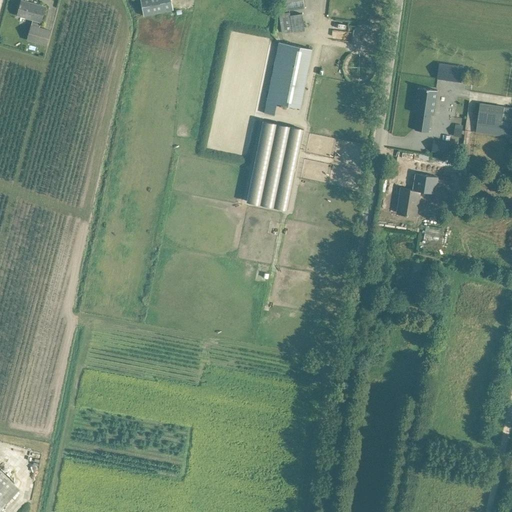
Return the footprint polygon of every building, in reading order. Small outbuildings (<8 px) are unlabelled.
[(140,0),(144,16),(173,10),(171,0),(140,0)] [(281,0),(284,11),(304,8),(303,0),(281,0)] [(19,7),(19,9),(20,9),(18,16),(33,20),(27,40),(47,46),(51,31),(39,28),(45,7),(22,1),(20,7),(19,7)] [(289,13),(279,14),(282,34),(304,30),(302,14),(290,16),(289,13)] [(278,43),(266,103),(300,110),(312,50),(278,43)] [(458,66),(442,64),(432,62),(430,77),(456,80),(458,66)] [(414,104),(413,112),(417,113),(415,130),(428,132),(431,115),(434,115),(438,90),(418,87),(416,104),(414,104)] [(456,90),(455,109),(472,110),(473,90),(456,90)] [(474,120),(472,132),(510,137),(511,120),(511,108),(504,107),(505,106),(479,103),(477,121),(474,120)] [(471,131),(472,112),(439,110),(438,128),(451,129),(451,130),(471,131)] [(449,143),(433,140),(431,149),(425,148),(424,155),(431,156),(432,151),(447,153),(449,143)] [(417,157),(413,167),(420,169),(423,159),(417,157)] [(452,161),(434,158),(431,177),(416,174),(414,184),(417,185),(416,191),(401,188),(399,199),(402,199),(399,214),(405,215),(416,217),(420,192),(425,192),(423,200),(440,203),(441,194),(443,194),(447,165),(451,166),(452,161)] [(448,220),(432,219),(431,228),(447,229),(448,220)] [(0,507),(18,488),(0,472),(0,507)]
